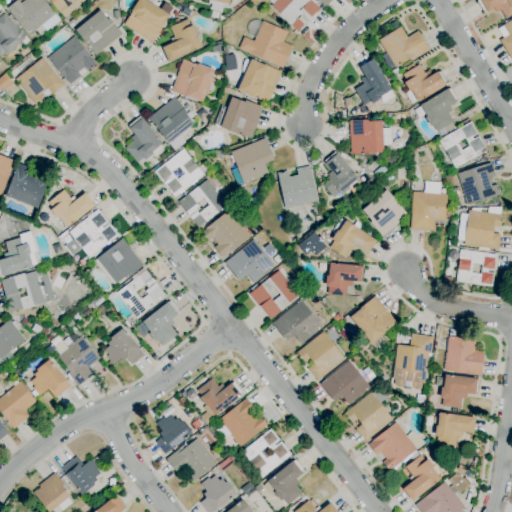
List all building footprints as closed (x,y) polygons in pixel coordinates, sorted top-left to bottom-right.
[(40,36),(35,30),(28,36),(9,13),(10,12),(7,8),(17,0),(20,3),(24,0),(43,0),(60,21),(40,36)] [(86,0),(65,18),(60,13),(60,14),(48,0),(86,0)] [(152,44),(123,25),(132,12),(131,12),(138,0),(154,0),(152,3),(152,4),(154,0),(156,0),(160,3),(157,8),(160,10),(164,3),(172,8),(168,15),(169,16),(160,30),(152,44)] [(221,11),(211,8),(212,4),(208,3),(209,0),(230,0),(229,5),(227,5),(227,7),(223,6),(221,11)] [(297,32),(270,6),(272,4),(269,1),(270,0),(310,0),(319,9),(297,32)] [(511,15),(505,19),(500,10),(496,13),(494,8),(486,12),(486,11),(484,13),(477,1),(479,0),(511,0),(511,15)] [(95,56),(75,31),(100,11),(108,21),(109,19),(122,34),(95,56)] [(217,19),(210,18),(212,11),(219,13),(217,19)] [(0,58),(0,14),(3,12),(4,14),(5,13),(25,38),(14,47),(16,48),(7,55),(6,53),(0,58)] [(276,21),(271,17),(274,13),(279,18),(276,21)] [(168,62),(162,48),(172,43),(170,39),(174,38),(169,28),(174,26),(172,22),(178,19),(180,23),(187,20),(191,26),(193,25),(197,34),(195,35),(201,47),(168,62)] [(511,60),(511,61),(499,40),(503,38),(498,29),(502,27),(502,26),(511,20),(511,60)] [(282,68),(238,49),(243,37),(253,42),(262,21),(287,32),(283,42),(292,47),(282,68)] [(388,70),(383,61),(389,58),(378,40),(400,27),(407,38),(417,31),(428,51),(413,60),(412,58),(395,68),(394,67),(388,70)] [(70,85),(67,82),(48,58),(74,37),(93,60),(93,61),(95,64),(87,71),(84,67),(77,73),(80,76),(70,85)] [(36,107),(15,80),(42,58),(64,85),(52,95),(51,94),(46,98),(46,99),(36,107)] [(267,103),(253,97),(253,98),(237,91),(243,76),(242,76),(242,67),(245,59),(250,62),(250,60),(263,65),(264,65),(281,72),(267,103)] [(367,113),(363,106),(364,106),(354,90),(363,84),(360,80),(364,77),(359,68),(372,59),(391,90),(390,91),(394,97),(383,104),(380,99),(373,104),(375,108),(367,113)] [(202,102),(189,98),(171,92),(183,60),(197,65),(197,64),(214,70),(213,71),(214,71),(211,78),(216,80),(210,96),(205,94),(202,102)] [(411,104),(405,93),(408,91),(403,83),(406,81),(402,75),(412,69),(410,65),(413,63),(416,66),(419,65),(424,73),(428,71),(431,75),(437,72),(438,73),(440,72),(446,83),(444,84),(445,86),(417,102),(417,101),(411,104)] [(3,92),(1,89),(0,90),(0,77),(5,74),(13,83),(3,92)] [(440,136),(438,131),(436,132),(433,126),(430,128),(424,118),(426,117),(425,115),(418,119),(414,111),(420,107),(419,105),(447,89),(448,90),(450,89),(457,101),(455,102),(456,102),(449,106),(452,111),(448,113),(453,122),(451,123),(454,128),(440,136)] [(175,151),(169,144),(168,144),(148,119),(174,98),(186,113),(185,113),(193,124),(188,128),(190,131),(181,138),(185,143),(175,151)] [(251,139),(249,138),(249,139),(220,128),(220,127),(214,124),(221,106),(227,108),(231,98),(244,103),(245,101),(262,107),(251,139)] [(190,119),(186,114),(192,110),(195,114),(190,119)] [(137,163),(125,149),(133,142),(130,138),(134,135),(129,129),(130,128),(128,126),(139,117),(141,119),(162,144),(161,145),(165,150),(155,158),(152,155),(145,161),(143,159),(137,163)] [(350,155),(348,121),(367,120),(367,122),(382,121),(382,129),(390,129),(391,145),(383,146),(384,153),(350,155)] [(454,169),(438,140),(470,122),(477,134),(471,137),(473,140),(478,137),(486,150),(454,169)] [(237,185),(231,171),(237,169),(230,153),(264,138),(274,160),(264,164),(268,174),(243,185),(242,183),(237,185)] [(174,197),(164,185),(169,181),(168,179),(163,183),(154,172),(183,149),(203,175),(174,197)] [(216,158),(214,153),(222,150),(224,156),(216,158)] [(333,199),(321,184),(328,177),(327,175),(331,172),(324,164),(325,163),(324,161),(335,153),(336,154),(337,154),(358,179),(348,187),(349,189),(341,195),(339,193),(333,199)] [(1,196),(0,195),(0,155),(14,161),(1,196)] [(466,206),(464,199),(456,174),(490,163),(494,176),(488,178),(491,186),(497,184),(501,195),(466,206)] [(37,208),(5,196),(16,168),(17,168),(18,164),(29,168),(28,173),(48,181),(37,208)] [(291,214),(289,209),(284,210),(277,174),(287,171),(289,178),(297,176),(296,169),(309,167),(317,202),(295,206),(297,213),(291,214)] [(446,184),(444,176),(450,175),(452,182),(446,184)] [(198,228),(192,220),(191,220),(185,212),(186,212),(178,202),(207,180),(209,182),(214,179),(218,184),(213,188),(227,205),(198,228)] [(433,231),(410,230),(412,192),(423,193),(424,182),(440,183),(439,194),(447,195),(445,222),(434,221),(433,231)] [(66,228),(58,218),(57,219),(50,211),(52,209),(47,203),(63,190),(70,199),(73,197),(76,200),(85,193),(95,205),(66,228)] [(382,237),(369,223),(371,222),(362,211),(387,190),(407,215),(401,219),(402,221),(382,237)] [(349,215),(345,210),(349,207),(353,211),(349,215)] [(89,258),(69,233),(71,231),(69,229),(89,213),(91,215),(97,210),(117,235),(89,258)] [(222,259),(214,248),(217,245),(212,238),(208,241),(201,233),(205,230),(205,229),(228,210),(250,238),(226,256),(222,259)] [(498,250),(463,246),(468,210),(502,215),(500,228),(492,227),(492,234),(500,235),(498,250)] [(461,239),(465,215),(460,214),(456,238),(461,239)] [(357,223),(353,219),(357,215),(361,220),(357,223)] [(345,258),(329,248),(333,241),(331,240),(332,239),(331,239),(333,236),(332,236),(333,234),(334,234),(336,231),(333,230),(341,219),(345,221),(355,227),(376,241),(367,254),(358,248),(355,253),(351,250),(345,258)] [(305,231),(303,223),(309,222),(311,229),(305,231)] [(0,276),(0,260),(4,259),(3,255),(7,253),(4,243),(12,240),(12,238),(16,237),(17,239),(21,238),(20,234),(29,232),(35,252),(32,253),(36,265),(32,266),(32,267),(1,276),(0,276)] [(113,286),(94,262),(96,260),(94,258),(97,256),(98,257),(122,239),(142,265),(126,277),(125,276),(113,286)] [(253,284),(247,276),(239,282),(224,263),(253,240),(274,267),(253,284)] [(492,288),(455,282),(460,250),(496,255),(494,271),(487,270),(487,273),(494,274),(492,288)] [(346,297),(327,295),(328,287),(325,287),(326,276),(328,276),(329,263),(362,267),(361,268),(364,269),(362,282),(359,281),(359,283),(352,282),(351,287),(347,287),(346,297)] [(137,319),(116,293),(117,292),(116,290),(126,281),(128,284),(133,280),(131,278),(143,269),(145,271),(153,281),(154,280),(156,284),(165,296),(137,319)] [(8,313),(4,298),(5,297),(0,281),(25,274),(25,275),(36,272),(37,274),(46,271),(54,301),(45,303),(34,306),(34,307),(22,310),(22,309),(8,313)] [(270,320),(260,306),(259,307),(249,294),(260,285),(269,279),(269,278),(278,271),(298,296),(289,304),(289,303),(280,311),(280,312),(270,320)] [(101,317),(90,304),(100,296),(105,302),(103,304),(108,311),(101,317)] [(371,344),(350,318),(360,309),(374,296),(396,322),(384,333),(371,344)] [(301,345),(294,336),(286,342),(272,324),(301,300),(322,328),(301,345)] [(162,347),(157,341),(155,343),(148,334),(150,333),(142,338),(135,328),(142,323),(167,302),(168,303),(170,302),(178,312),(176,314),(177,315),(171,320),(174,324),(170,327),(177,335),(162,347)] [(337,324),(332,319),(338,313),(343,319),(337,324)] [(75,322),(72,318),(77,314),(80,319),(75,322)] [(25,326),(20,323),(23,318),(28,321),(25,326)] [(5,365),(0,359),(0,327),(9,320),(11,323),(14,321),(21,325),(16,329),(24,340),(8,352),(13,359),(5,365)] [(131,366),(127,360),(128,360),(127,359),(127,360),(126,359),(123,362),(120,359),(113,365),(106,357),(108,355),(104,350),(109,346),(107,344),(111,340),(109,339),(122,328),(139,349),(144,355),(131,366)] [(455,337),(448,336),(450,329),(456,330),(455,337)] [(317,381),(307,369),(314,364),(309,359),(304,363),(296,353),(322,332),(344,360),(317,381)] [(404,387),(394,385),(394,380),(392,380),(397,345),(409,347),(411,334),(433,337),(430,355),(428,355),(424,384),(421,384),(421,389),(410,388),(411,383),(405,382),(404,387)] [(78,387),(67,374),(69,372),(57,356),(82,336),(100,359),(97,361),(89,368),(94,375),(78,387)] [(481,376),(444,371),(444,368),(443,368),(444,363),(445,364),(445,360),(444,359),(445,353),(446,353),(446,351),(445,351),(447,339),(448,339),(448,337),(475,340),(474,351),(484,352),(481,376)] [(55,399),(48,390),(39,397),(38,395),(35,398),(31,393),(34,391),(32,388),(34,387),(30,382),(35,378),(33,375),(37,372),(36,370),(49,360),(70,386),(55,399)] [(348,405),(341,397),(333,403),(319,384),(348,361),(370,389),(348,405)] [(460,409),(441,406),(442,399),(439,399),(440,387),(443,388),(445,375),(477,379),(477,381),(479,381),(477,394),(475,394),(475,395),(467,394),(466,399),(461,398),(460,409)] [(13,429),(6,422),(7,421),(0,412),(0,398),(14,387),(11,383),(15,379),(18,383),(19,382),(36,402),(24,411),(29,417),(13,429)] [(215,416),(207,406),(205,407),(199,399),(202,397),(197,391),(211,379),(218,387),(221,384),(225,389),(231,384),(232,384),(234,383),(242,393),(240,395),(241,396),(215,416)] [(365,442),(355,430),(360,425),(356,420),(352,424),(344,414),(370,392),(371,394),(378,388),(386,399),(379,404),(392,420),(365,442)] [(240,447),(230,435),(224,439),(216,430),(222,425),(218,420),(242,402),(246,399),(254,409),(250,412),(256,420),(260,417),(267,425),(263,428),(263,429),(240,447)] [(455,447),(435,445),(437,437),(434,437),(435,426),(436,426),(438,413),(475,418),(472,434),(462,433),(461,438),(457,437),(455,447)] [(165,455),(155,442),(161,437),(159,434),(162,431),(155,424),(164,417),(165,419),(170,415),(174,420),(177,418),(180,422),(181,421),(191,434),(165,455)] [(432,426),(425,426),(426,416),(433,417),(432,426)] [(196,430),(191,425),(197,420),(201,425),(196,430)] [(388,472),(381,463),(386,459),(380,453),(376,456),(367,445),(371,442),(371,441),(395,422),(406,437),(411,432),(422,441),(424,443),(416,449),(417,450),(393,469),(392,468),(388,472)] [(0,440),(0,423),(3,427),(8,433),(0,440)] [(262,478),(242,452),(270,430),(279,441),(274,445),(275,447),(280,443),(290,455),(262,478)] [(193,482),(185,471),(178,476),(165,460),(185,444),(186,446),(190,443),(196,439),(216,464),(193,482)] [(412,502),(402,489),(411,482),(408,479),(411,476),(405,467),(412,461),(410,458),(417,453),(419,456),(420,455),(425,461),(427,459),(433,467),(432,468),(440,479),(412,502)] [(82,495),(60,469),(73,459),(76,457),(83,465),(91,459),(98,467),(96,469),(100,473),(95,478),(97,480),(93,484),(94,485),(82,495)] [(287,506),(283,500),(280,502),(274,494),(272,496),(263,485),(267,482),(292,462),(293,462),(295,461),(303,471),(301,473),(302,474),(296,479),(299,483),(295,486),(302,494),(287,506)] [(465,476),(456,473),(459,465),(468,468),(465,476)] [(51,511),(47,511),(33,493),(37,490),(40,488),(38,486),(54,474),(63,485),(62,487),(70,496),(67,498),(72,504),(62,511),(58,506),(51,511)] [(213,511),(206,511),(200,503),(206,499),(203,495),(206,492),(200,485),(208,478),(210,480),(215,476),(219,481),(221,479),(224,483),(225,482),(236,495),(215,511),(213,511)] [(461,511),(419,511),(414,505),(444,482),(465,509),(461,511)] [(94,511),(109,501),(116,496),(125,508),(119,511),(94,511)] [(293,511),(297,510),(294,506),(297,504),(296,503),(301,499),(304,504),(308,501),(315,509),(318,507),(321,510),(330,503),(336,511),(293,511)] [(226,511),(242,500),(252,511),(226,511)]
